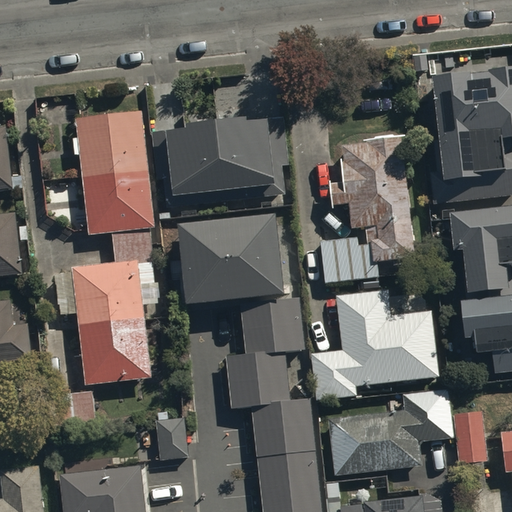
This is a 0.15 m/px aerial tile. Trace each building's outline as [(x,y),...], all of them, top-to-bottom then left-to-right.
[(473,70),(436,74),(445,168),(431,170),(434,204),(511,195),(511,150),(507,151),(506,136),(511,135),(511,64),(491,66),(492,69),(473,71),(473,70)] [(141,109),(72,116),(84,237),(154,230),(141,109)] [(282,109),(180,119),(187,189),(289,178),(282,109)] [(4,128),(0,128),(0,191),(10,190),(4,128)] [(398,144),(341,150),(344,185),(328,187),(330,211),(347,209),(349,233),(365,231),(368,266),(410,262),(398,144)] [(511,206),(456,213),(465,295),(511,289),(511,206)] [(14,213),(0,214),(0,277),(20,275),(14,213)] [(276,221),(174,231),(182,311),(284,301),(276,221)] [(135,263),(66,270),(78,390),(147,383),(135,263)] [(383,296),(334,301),(339,354),(310,357),(315,404),(353,400),(352,389),(435,381),(429,315),(386,319),(383,296)] [(511,296),(461,303),(465,336),(476,335),(477,351),(490,349),(493,373),(511,370),(511,296)] [(7,302),(0,302),(0,364),(27,361),(24,326),(10,328),(7,302)] [(298,303),(238,309),(243,360),(303,354),(298,303)] [(284,359),(225,365),(230,412),(289,406),(284,359)] [(401,414),(326,422),(332,477),(415,469),(412,443),(448,440),(443,394),(400,398),(401,414)] [(320,511),(310,405),(251,411),(260,511),(320,511)] [(484,410),(454,413),(463,492),(487,489),(484,461),(489,461),(484,410)] [(186,418),(157,420),(160,460),(189,458),(186,418)] [(511,433),(496,435),(500,477),(511,476),(511,433)] [(0,494),(1,504),(0,503),(0,511),(39,511),(36,469),(0,473),(0,494)] [(142,511),(138,470),(58,478),(61,511),(142,511)] [(420,511),(419,501),(338,509),(338,511),(420,511)]
